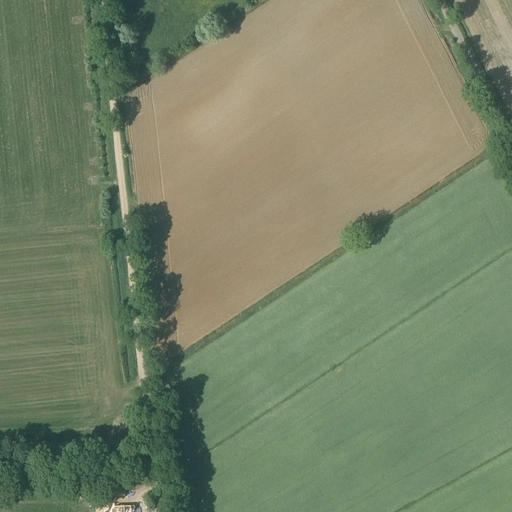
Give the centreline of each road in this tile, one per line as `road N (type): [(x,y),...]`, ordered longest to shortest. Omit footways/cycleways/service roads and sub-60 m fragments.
road 1 (track): [(158,511),(100,0)]
road 2 (unclassified): [(511,147),(437,0)]
